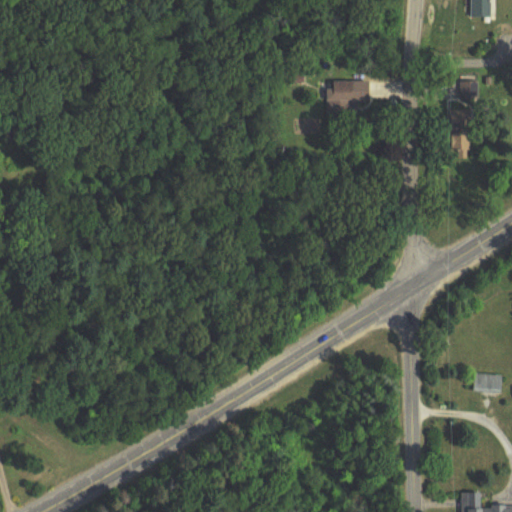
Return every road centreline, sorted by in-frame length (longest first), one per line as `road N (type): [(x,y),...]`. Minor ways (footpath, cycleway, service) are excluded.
road 1 (tertiary): [(42,511),(178,436),(511,223)]
road 2 (residential): [(414,511),(406,170),(417,0)]
